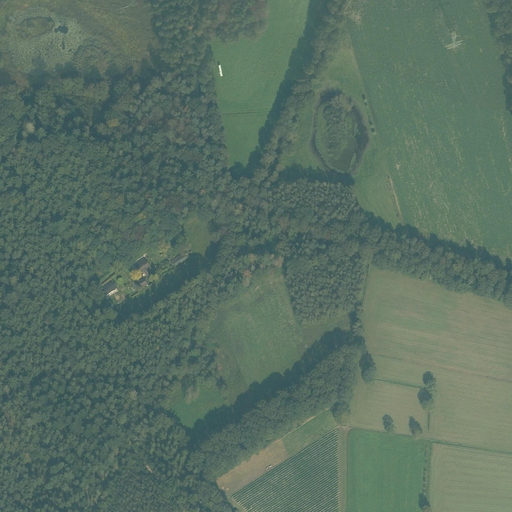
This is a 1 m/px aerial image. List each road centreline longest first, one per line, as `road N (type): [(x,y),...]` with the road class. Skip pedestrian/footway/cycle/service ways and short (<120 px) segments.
road 1 (track): [(203,0),(88,156),(87,182),(118,261),(42,316)]
road 2 (unclassified): [(511,289),(251,212)]
road 3 (track): [(250,214),(0,140)]
road 4 (track): [(182,511),(72,367)]
road 5 (track): [(72,367),(0,508)]
road 6 (track): [(365,247),(340,403)]
